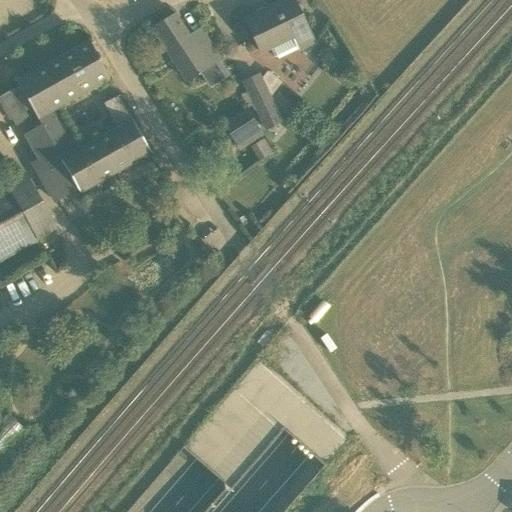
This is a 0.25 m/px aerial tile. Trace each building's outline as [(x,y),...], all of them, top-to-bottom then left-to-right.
[(291,37),(297,50),(313,42),(292,0),(285,0),(245,20),(260,52),(291,37)] [(187,82),(222,60),(207,40),(197,48),(174,13),(151,27),(187,82)] [(109,79),(110,79),(89,41),(16,81),(19,86),(19,87),(30,107),(31,108),(38,120),(56,110),(56,109),(109,79)] [(266,130),(277,124),(255,77),(244,82),(266,130)] [(243,122),(228,132),(239,150),(263,135),(246,108),(237,113),(243,122)] [(79,149),(59,114),(56,110),(38,120),(40,124),(41,125),(24,135),(47,175),(64,166),(79,193),(97,183),(79,149)] [(149,154),(151,153),(133,120),(117,128),(114,130),(133,163),(149,154)] [(115,173),(133,163),(114,130),(97,140),(115,173)] [(259,162),(272,154),(262,139),(249,148),(259,162)] [(97,183),(115,173),(97,140),(79,149),(97,183)] [(0,188),(0,260),(57,228),(27,175),(8,185),(7,184),(0,188)] [(332,456),(347,440),(321,417),(306,404),(297,396),(282,383),(259,362),(183,448),(207,469),(222,482),(223,490),(231,490),(283,430),(298,443),(324,466),(332,456)]
